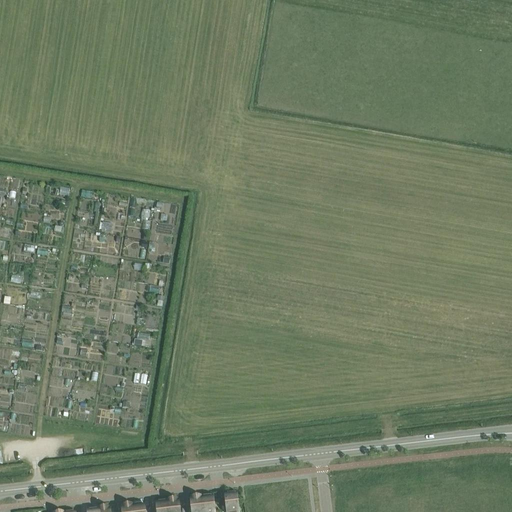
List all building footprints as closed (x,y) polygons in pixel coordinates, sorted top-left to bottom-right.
[(156,222),(156,230),(167,230),(166,222),(156,222)] [(150,340),(151,333),(136,332),(135,338),(150,340)] [(238,511),(236,494),(224,495),(226,511),(238,511)] [(214,511),(213,497),(201,498),(203,511),(214,511)] [(203,511),(201,498),(191,499),(190,499),(191,511),(203,511)] [(167,502),(168,511),(179,511),(178,501),(167,502)] [(168,511),(167,502),(156,504),(156,511),(168,511)]
